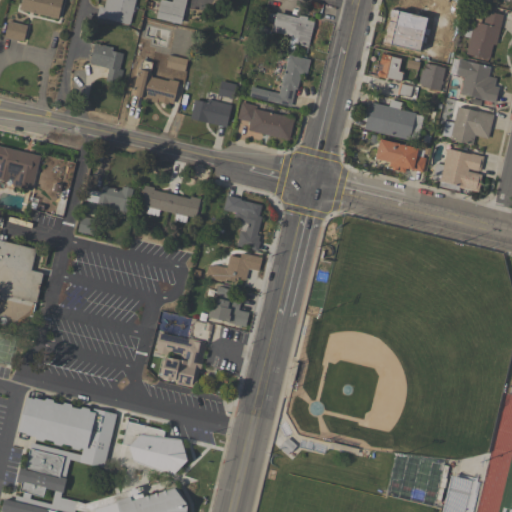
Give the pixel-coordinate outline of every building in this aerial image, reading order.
[(62,0),(58,18),(19,9),(20,0),(62,0)] [(134,0),(129,24),(104,18),(104,19),(95,17),(98,6),(103,7),(104,0),(134,0)] [(185,0),(180,24),(155,18),(158,0),(163,0),(171,2),(171,0),(185,0)] [(381,43),(383,34),(384,35),(385,31),(384,31),(386,20),(388,20),(389,16),(387,16),(389,8),(427,17),(419,52),(381,43)] [(484,19),(486,10),(503,15),(495,45),(492,44),(489,59),(465,53),(469,37),(463,36),(466,26),(472,28),(473,21),(474,21),(475,17),(484,19)] [(276,12),(271,31),(296,37),(294,43),(307,46),(313,21),(306,19),(307,17),(298,15),(297,17),(276,12)] [(27,25),(23,41),(4,37),(7,21),(27,25)] [(105,80),(108,68),(89,63),(94,43),(112,47),(112,50),(122,53),(119,69),(123,69),(119,83),(105,80)] [(376,74),(377,71),(379,70),(381,70),(383,64),(379,63),(381,53),(391,56),(400,58),(398,71),(402,72),(400,81),(378,76),(376,74)] [(168,54),(165,66),(184,71),(187,59),(168,54)] [(288,54),(310,60),(305,76),(299,75),(296,89),(294,88),(290,106),(248,95),(250,86),(278,93),(288,54)] [(488,76),(496,78),(494,86),(498,87),(495,102),(459,94),(463,77),(455,75),(459,59),(468,61),(490,67),(488,76)] [(420,86),(420,83),(418,83),(421,69),(424,70),(425,63),(444,67),(441,81),(442,81),(441,84),(440,84),(439,90),(420,86)] [(172,103),(167,102),(167,103),(157,101),(157,100),(156,99),(155,102),(147,100),(148,95),(143,94),(143,97),(131,94),(137,71),(140,72),(141,69),(150,71),(149,76),(167,80),(168,79),(177,81),(172,103)] [(220,80),(235,84),(231,98),(216,94),(220,80)] [(412,86),(409,97),(396,94),(399,83),(412,86)] [(224,127),(230,104),(207,98),(206,102),(194,99),(189,118),(224,127)] [(363,129),(370,102),(388,106),(390,99),(401,102),(399,109),(415,113),(408,140),(363,129)] [(288,140),(293,118),(255,108),(256,105),(241,101),(237,118),(250,121),(248,129),(288,140)] [(493,114),(487,139),(474,135),(472,144),(449,139),(449,137),(441,135),(445,121),(453,123),(457,106),(477,111),(477,110),(493,114)] [(422,172),(405,168),(404,172),(391,169),(392,167),(388,166),(389,162),(375,159),(379,139),(418,148),(417,149),(424,150),(422,157),(425,158),(422,172)] [(0,145),(40,156),(31,190),(12,185),(13,180),(8,179),(7,181),(0,179),(0,145)] [(483,156),(480,171),(468,168),(467,171),(481,174),(477,192),(458,187),(457,191),(438,186),(439,181),(431,179),(435,163),(443,165),(447,148),(468,153),(483,156)] [(133,188),(127,213),(116,210),(116,208),(97,204),(97,203),(83,199),(85,188),(100,192),(102,185),(121,190),(122,186),(133,188)] [(199,199),(195,218),(187,216),(185,223),(173,220),(175,213),(159,210),(158,216),(146,213),(147,206),(139,204),(144,185),(154,187),(153,190),(189,198),(190,196),(199,199)] [(240,222),(233,220),(235,213),(223,210),(226,195),(240,199),(240,200),(261,205),(259,216),(261,216),(257,235),(259,236),(258,241),(259,241),(257,251),(236,246),(240,231),(238,230),(240,222)] [(91,236),(96,220),(80,216),(76,231),(91,236)] [(0,293),(0,240),(35,249),(30,270),(43,273),(36,302),(0,293)] [(244,280),(234,278),(233,281),(225,280),(224,281),(205,277),(207,266),(214,265),(226,268),(229,255),(240,258),(241,253),(261,257),(258,271),(247,269),(244,280)] [(245,327),(228,323),(228,322),(207,317),(212,299),(216,300),(217,298),(218,298),(219,295),(215,294),(217,286),(224,287),(223,288),(237,291),(235,298),(241,300),(238,310),(248,312),(245,327)] [(205,344),(200,369),(199,368),(194,388),(174,383),(175,381),(173,381),(173,380),(160,377),(165,357),(179,360),(180,355),(168,352),(167,356),(155,353),(156,349),(154,349),(158,333),(188,340),(188,338),(202,341),(202,342),(205,342),(204,344),(205,344)] [(116,414),(103,468),(79,462),(82,449),(80,448),(78,450),(72,448),(71,446),(62,444),(60,446),(54,444),(53,441),(44,439),(43,441),(36,440),(35,437),(25,434),(26,433),(17,431),(26,397),(34,399),(34,398),(44,400),(46,398),(53,400),(54,403),(62,405),(64,402),(71,404),(72,407),(80,409),(82,407),(88,409),(89,412),(91,412),(92,408),(116,414)] [(186,461),(171,476),(133,462),(128,446),(121,444),(126,421),(164,431),(163,437),(180,439),(186,461)] [(16,482),(19,467),(24,468),(29,449),(63,457),(58,477),(66,478),(63,493),(44,489),(42,497),(19,491),(21,483),(16,482)] [(442,511),(451,476),(471,481),(463,511),(442,511)] [(115,501),(142,493),(143,497),(145,497),(144,496),(147,495),(147,496),(154,494),(153,494),(156,493),(162,492),(162,491),(165,490),(164,485),(172,483),(181,494),(179,496),(187,505),(186,511),(93,511),(93,509),(116,503),(115,501)] [(0,511),(3,499),(59,511),(0,511)]
